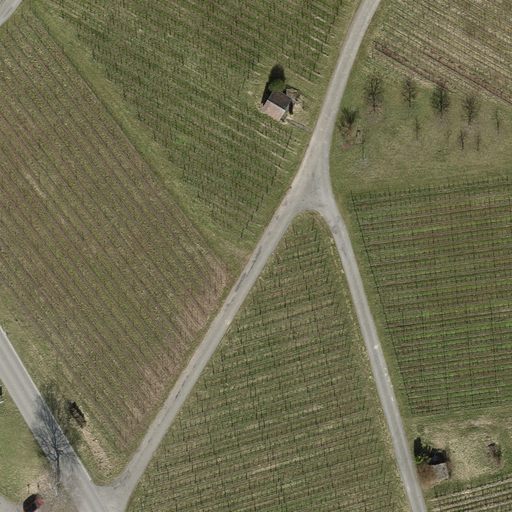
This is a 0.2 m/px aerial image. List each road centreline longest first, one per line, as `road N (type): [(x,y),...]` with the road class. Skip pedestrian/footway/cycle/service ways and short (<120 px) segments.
road 1 (track): [(106,511),(313,180),(352,40),(375,0)]
road 2 (track): [(313,180),(359,284),(421,511)]
road 3 (tertiary): [(0,341),(96,511)]
